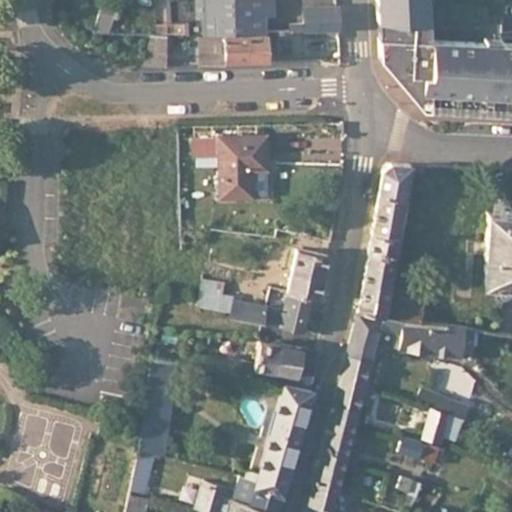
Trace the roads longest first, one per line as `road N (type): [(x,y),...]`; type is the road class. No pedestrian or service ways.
road 1 (residential): [(291,511),(333,359),(368,126)]
road 2 (residential): [(25,0),(43,49),(99,92),(364,88)]
road 3 (residential): [(368,126),(398,145),(511,150)]
